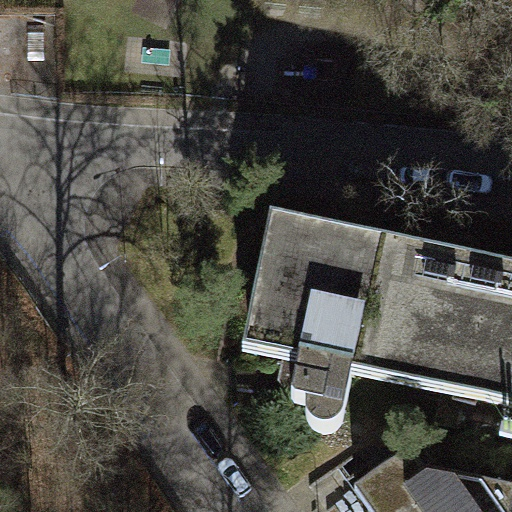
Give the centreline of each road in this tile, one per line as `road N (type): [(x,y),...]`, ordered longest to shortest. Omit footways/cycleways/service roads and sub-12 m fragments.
road 1 (residential): [(17,144),(511,170)]
road 2 (residential): [(221,511),(31,215),(17,176),(17,144)]
